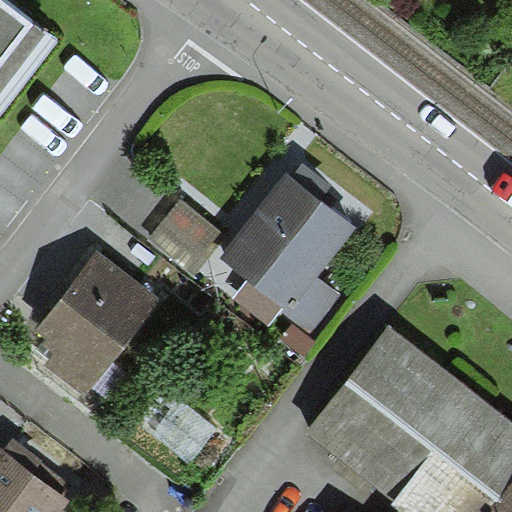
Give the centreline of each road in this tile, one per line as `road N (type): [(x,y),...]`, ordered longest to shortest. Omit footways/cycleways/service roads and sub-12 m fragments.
road 1 (residential): [(216,0),(0,270)]
road 2 (primary): [(237,0),(511,205)]
